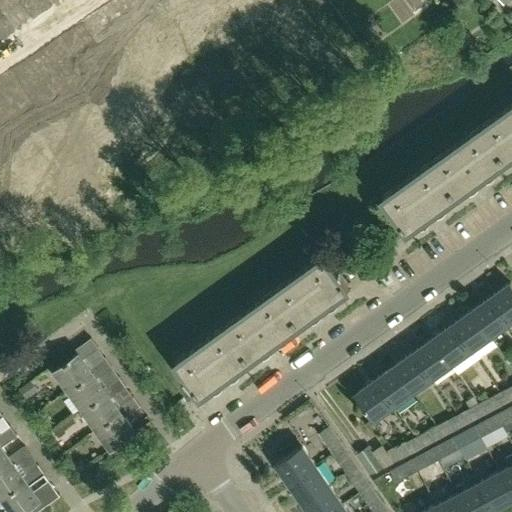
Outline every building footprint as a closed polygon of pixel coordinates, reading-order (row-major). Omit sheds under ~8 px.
[(511,102),(481,124),(505,159),(511,154),(511,102)] [(505,159),(481,124),(431,160),(456,194),(465,188),(495,166),(505,159)] [(446,201),(456,194),(431,160),(382,195),(406,230),(407,229),(416,223),(446,201)] [(340,276),(324,253),(274,289),(299,323),(308,317),(338,296),(347,289),(349,288),(340,276)] [(509,322),(511,319),(511,284),(510,282),(490,296),(509,322)] [(289,331),(299,323),(274,289),(225,325),(250,359),(259,352),(289,331)] [(489,336),(509,322),(490,296),(471,310),(489,336)] [(452,323),(470,350),(489,336),(471,310),(452,323)] [(432,337),(451,363),(470,350),(452,323),(432,337)] [(240,366),(250,359),(225,325),(176,360),(200,394),(201,394),(210,387),(240,366)] [(69,390),(94,372),(90,367),(83,358),(98,347),(91,337),(76,348),(79,352),(55,370),(69,390)] [(413,351),(432,377),(451,363),(432,337),(413,351)] [(413,391),(432,377),(413,351),(394,365),(413,391)] [(108,391),(104,387),(97,377),(112,367),(105,357),(90,367),(94,372),(69,390),(83,409),(108,391)] [(375,379),(393,405),(413,391),(394,365),(375,379)] [(122,412),(119,407),(111,397),(126,386),(119,376),(104,387),(108,391),(83,409),(98,429),(122,412)] [(373,419),(393,405),(375,379),(355,393),(373,419)] [(28,383),(20,389),(23,393),(27,397),(34,392),(28,383)] [(485,398),(490,408),(511,397),(511,396),(507,386),(485,398)] [(52,416),(72,401),(67,395),(47,410),(52,416)] [(111,448),(136,431),(126,416),(140,406),(133,396),(119,407),(122,412),(98,429),(111,448)] [(463,409),(468,420),(490,408),(485,398),(463,409)] [(511,403),(496,412),(502,423),(511,417),(511,403)] [(441,421),(446,431),(468,420),(463,409),(441,421)] [(496,412),(475,423),(480,434),(502,423),(496,412)] [(419,432),(424,442),(446,431),(441,421),(419,432)] [(475,423),(454,434),(459,445),(480,434),(475,423)] [(319,431),(332,451),(342,444),(329,424),(319,431)] [(0,467),(12,459),(9,455),(2,446),(17,435),(10,425),(0,432),(0,467)] [(424,442),(419,432),(396,444),(402,454),(424,442)] [(454,434),(433,445),(438,456),(459,445),(454,434)] [(26,479),(23,475),(16,465),(31,454),(24,444),(9,455),(12,459),(0,467),(0,494),(1,496),(26,479)] [(316,464),(302,444),(276,462),(289,482),(316,464)] [(342,444),(332,451),(346,471),(356,464),(342,444)] [(370,474),(400,458),(393,447),(386,451),(382,444),(373,450),(369,444),(355,453),(370,474)] [(433,445),(411,456),(417,467),(438,456),(433,445)] [(511,452),(505,457),(509,465),(500,470),(511,493),(511,452)] [(395,478),(417,467),(411,456),(390,467),(395,478)] [(1,496),(11,510),(7,511),(35,511),(44,506),(30,485),(45,474),(38,464),(23,475),(26,479),(1,496)] [(303,502),(329,483),(316,464),(289,482),(303,502)] [(359,490),(369,483),(356,464),(346,471),(359,490)] [(511,499),(511,493),(500,470),(479,481),(493,509),(511,499)] [(488,511),(493,509),(479,481),(458,491),(468,511),(488,511)] [(310,511),(329,511),(343,503),(329,483),(303,502),(310,511)] [(373,510),(383,503),(369,483),(359,490),(373,510)] [(468,511),(458,491),(436,502),(441,511),(468,511)] [(441,511),(436,502),(435,503),(429,492),(419,497),(425,508),(417,511),(441,511)] [(349,511),(343,503),(329,511),(349,511)] [(374,511),(388,511),(383,503),(373,510),(374,511)]
